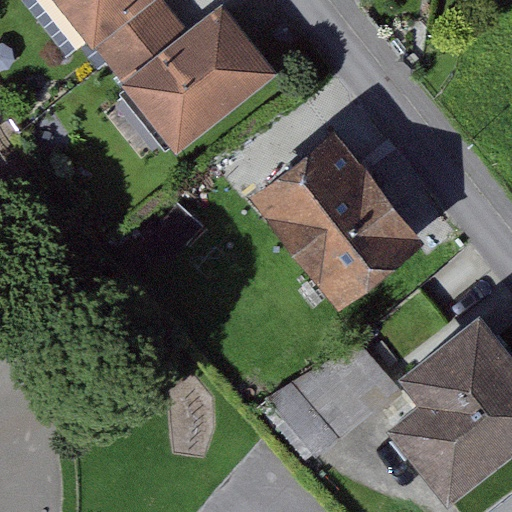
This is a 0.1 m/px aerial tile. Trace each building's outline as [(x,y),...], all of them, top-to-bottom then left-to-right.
[(73,0),(115,49),(172,0),(73,0)] [(297,75),(240,6),(145,86),(202,154),(297,75)] [(434,237),(346,143),(281,205),(369,299),(434,237)] [(511,472),(511,330),(502,319),(424,387),(441,406),(411,432),(474,505),(511,472)] [(412,394),(371,338),(287,401),(328,456),(412,394)]
